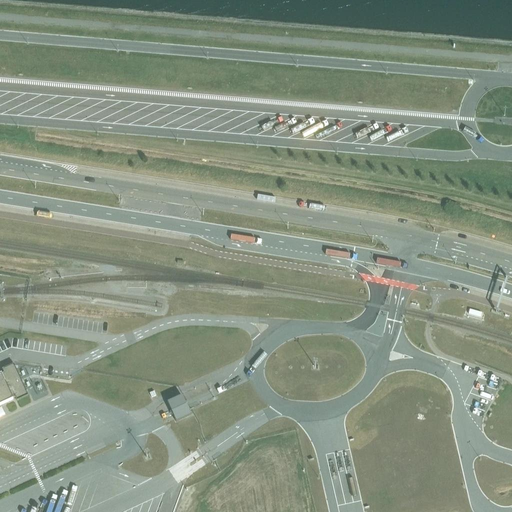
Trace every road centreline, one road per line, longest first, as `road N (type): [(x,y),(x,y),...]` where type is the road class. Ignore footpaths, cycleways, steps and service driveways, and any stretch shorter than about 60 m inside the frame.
road 1 (primary): [(0,199),(396,264),(511,297)]
road 2 (primary): [(511,266),(354,227),(0,168)]
